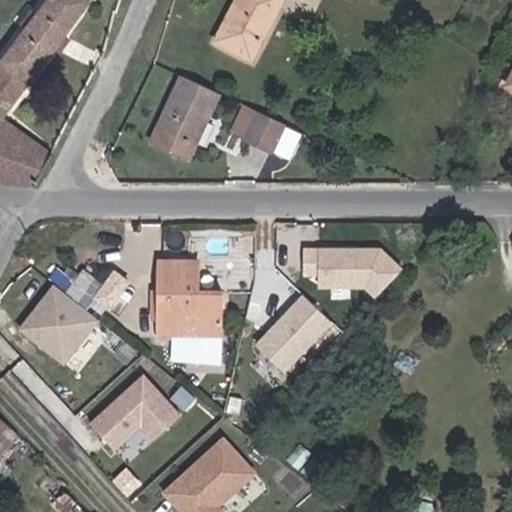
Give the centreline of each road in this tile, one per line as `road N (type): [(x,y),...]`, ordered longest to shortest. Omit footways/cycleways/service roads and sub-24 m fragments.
road 1 (unclassified): [(61,197),(511,200)]
road 2 (unclassified): [(158,0),(61,197)]
